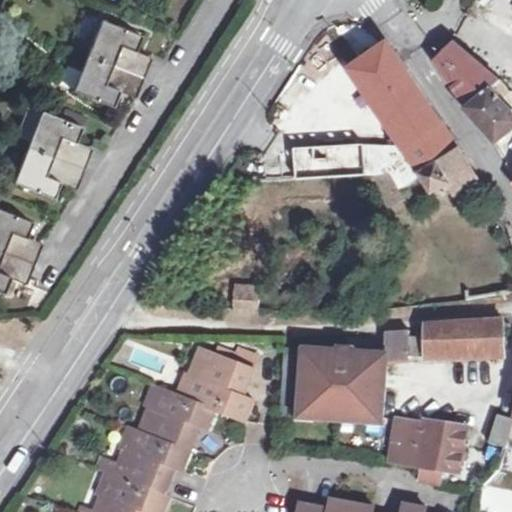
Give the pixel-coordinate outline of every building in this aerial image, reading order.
[(101,22),(72,92),(112,110),(118,96),(121,89),(136,94),(148,67),(133,60),(138,48),(141,39),(101,22)] [(472,109),(501,84),(460,49),(462,47),(458,43),(454,47),(451,50),(454,53),(441,67),(451,81),(463,98),(472,109)] [(352,75),(418,174),(422,178),(460,155),(388,49),(352,75)] [(511,97),(501,84),(472,109),(469,110),(485,131),(500,149),(511,139),(511,119),(506,115),(511,108),(511,97)] [(82,129),(42,112),(13,182),(53,200),(57,190),(61,179),(75,186),(89,155),(74,149),(78,139),(82,129)] [(261,171),(262,184),(265,184),(369,178),(363,150),(292,157),(293,167),(261,171)] [(470,169),(460,155),(422,178),(435,199),(459,186),(466,196),(482,187),(470,169)] [(422,178),(418,174),(398,186),(393,177),(388,177),(397,193),(422,178)] [(0,210),(0,293),(4,296),(9,286),(14,274),(27,280),(39,250),(26,243),(30,233),(33,225),(0,210)] [(237,314),(259,315),(259,290),(238,290),(237,314)] [(189,313),(191,292),(173,291),(170,313),(189,313)] [(410,340),(410,336),(386,338),(387,359),(290,353),(284,420),(387,427),(391,365),(411,364),(411,361),(427,360),(445,359),(507,358),(507,326),(482,326),(461,325),(429,329),(428,339),(410,340)] [(241,344),(233,356),(252,369),(260,358),(241,344)] [(194,405),(223,415),(251,425),(260,405),(250,400),(254,388),(259,376),(206,356),(196,381),(202,384),(194,405)] [(157,410),(145,439),(197,458),(202,444),(208,429),(217,432),(223,415),(194,405),(170,396),(163,413),(157,410)] [(511,419),(504,418),(496,448),(511,452),(511,419)] [(462,477),(471,433),(404,420),(399,443),(402,443),(398,465),(421,470),(420,474),(427,475),(425,484),(445,488),(448,474),(462,477)] [(197,458),(145,439),(138,457),(131,455),(121,484),(124,485),(172,502),(178,488),(184,474),(190,476),(197,458)] [(111,499),(105,511),(176,511),(179,505),(172,502),(124,485),(117,501),(111,499)]
